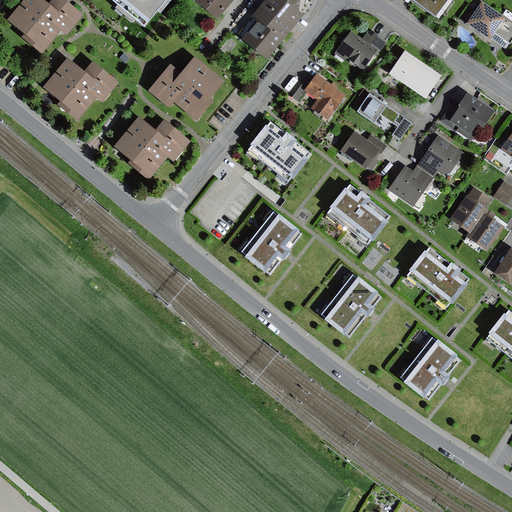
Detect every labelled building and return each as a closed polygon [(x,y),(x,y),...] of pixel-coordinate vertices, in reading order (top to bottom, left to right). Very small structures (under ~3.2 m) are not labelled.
[(64,37),(79,19),(64,7),(55,0),(50,0),(42,10),(30,0),(20,0),(1,23),(38,54),(57,32),(64,37)] [(112,0),(144,25),(156,11),(160,14),(171,0),(112,0)] [(216,20),(233,0),(196,0),(195,2),(216,20)] [(302,18),(298,15),(299,0),(263,0),(248,19),(253,23),(238,41),(265,63),(302,18)] [(412,0),(411,2),(434,19),(447,0),(412,0)] [(504,19),(480,3),(465,24),(488,40),(489,39),(505,49),(511,38),(511,26),(503,20),(504,19)] [(361,41),(349,32),(333,55),(343,62),(346,61),(361,72),(372,58),(374,60),(386,43),(374,33),(371,37),(366,34),(361,41)] [(123,54),(119,59),(125,64),(129,59),(123,54)] [(439,78),(402,54),(387,77),(424,101),(439,78)] [(101,102),(116,84),(90,62),(82,71),(79,74),(62,59),(38,88),(75,119),(94,96),(101,102)] [(209,100),(222,84),(192,60),(177,78),(167,70),(166,72),(148,94),(168,111),(172,105),(195,124),(212,102),(209,100)] [(325,121),(343,95),(313,74),(301,91),(312,99),(306,108),(325,121)] [(399,116),(368,95),(354,115),(372,127),(379,116),(397,128),(398,125),(394,122),(399,116)] [(471,143),(491,114),(465,96),(455,111),(449,108),(440,121),(471,143)] [(397,128),(391,137),(399,143),(411,124),(403,119),(398,125),(397,128)] [(172,163),(187,145),(161,124),(151,136),(133,121),(110,149),(147,180),(166,158),(172,163)] [(286,181),(301,163),(282,149),(287,143),(284,140),(281,138),(276,144),(259,130),(245,149),(286,181)] [(511,160),(511,132),(499,151),(511,160)] [(366,143),(353,134),(339,154),(364,171),(378,151),(366,143)] [(370,136),(366,143),(378,151),(382,154),(386,147),(370,136)] [(462,155),(436,137),(415,167),(433,179),(437,174),(441,176),(449,175),(455,166),(458,166),(462,160),(461,157),(462,155)] [(489,153),(485,158),(490,162),(494,156),(489,153)] [(433,179),(415,167),(411,173),(404,168),(387,192),(412,209),(433,179)] [(511,188),(503,183),(493,198),(506,207),(511,197),(511,188)] [(367,245),(388,218),(362,198),(348,187),(327,214),(367,245)] [(489,200),(472,188),(448,221),(470,237),(485,216),(488,212),(483,209),(489,200)] [(241,254),(270,277),(285,257),(301,237),(272,214),(241,254)] [(486,254),(504,229),(485,216),(470,237),(467,241),(486,254)] [(445,309),(466,282),(451,270),(427,251),(406,279),(445,309)] [(511,253),(509,252),(493,276),(511,288),(511,286),(511,253)] [(319,317),(343,337),(361,315),(367,320),(370,316),(372,313),(366,309),(376,296),(352,277),(319,317)] [(511,360),(511,316),(506,312),(485,340),(511,360)] [(399,380),(426,403),(443,382),(459,363),(431,341),(399,380)]
